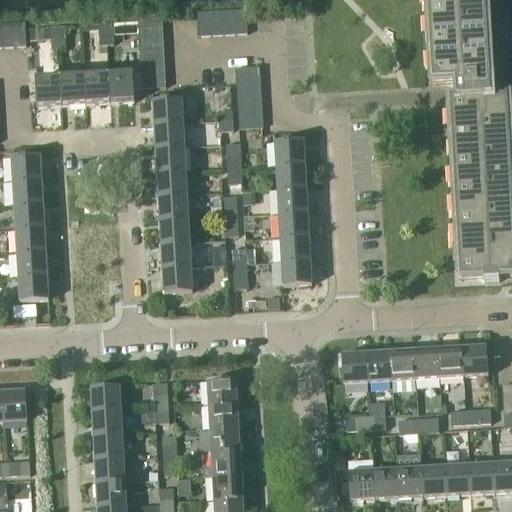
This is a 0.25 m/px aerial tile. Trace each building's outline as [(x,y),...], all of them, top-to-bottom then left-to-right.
[(432,0),(433,1),(433,2),(430,32),(435,32),(431,72),(435,72),(433,90),(457,88),(457,98),(458,106),(450,106),(454,124),(449,124),(458,163),(453,164),(460,192),(455,192),(461,221),(457,221),(463,251),(463,252),(460,282),(484,280),(484,286),(498,285),(498,280),(511,278),(511,276),(511,260),(511,237),(510,237),(509,221),(511,221),(511,212),(511,208),(508,208),(507,193),(511,193),(510,179),(507,180),(506,164),(509,164),(506,103),(486,104),(486,96),(485,87),(489,87),(486,26),(482,26),(481,11),(485,11),(484,0),(432,0)] [(246,13),(233,14),(235,38),(247,37),(246,13)] [(221,14),(209,15),(210,40),(223,39),(221,14)] [(233,14),(221,14),(223,39),(235,38),(233,14)] [(209,15),(196,16),(198,40),(210,40),(209,15)] [(162,17),(137,19),(138,31),(162,30),(162,17)] [(25,25),(12,26),(14,51),(26,50),(25,25)] [(12,26),(0,27),(2,51),(14,51),(12,26)] [(99,39),(113,38),(113,28),(98,29),(99,39)] [(138,31),(139,43),(163,42),(162,30),(138,31)] [(57,31),(58,51),(66,51),(65,31),(57,31)] [(99,49),(106,48),(114,48),(113,38),(99,39),(99,49)] [(139,43),(139,56),(164,54),(163,42),(139,43)] [(139,56),(140,68),(164,66),(164,54),(139,56)] [(140,68),(141,80),(165,78),(164,66),(140,68)] [(260,83),(259,70),(235,71),(236,84),(260,83)] [(108,79),(110,107),(134,106),(133,77),(108,79)] [(141,80),(141,92),(166,91),(165,78),(141,80)] [(85,109),(110,107),(108,79),(84,80),(85,109)] [(61,110),(85,109),(84,80),(60,81),(61,110)] [(37,111),(61,110),(60,81),(35,82),(37,111)] [(236,96),(261,95),(260,83),(236,84),(236,96)] [(262,106),(261,95),(236,96),(237,108),(262,106)] [(154,129),(183,127),(181,103),(153,104),(154,129)] [(238,120),(262,118),(262,106),(237,108),(238,120)] [(218,125),(233,124),(232,115),(218,116),(218,125)] [(239,133),(263,131),(262,118),(238,120),(239,133)] [(219,135),(233,135),(233,124),(218,125),(219,135)] [(155,153),(184,151),(183,127),(154,129),(155,153)] [(276,169),(305,167),(303,144),(274,145),(276,169)] [(240,157),(240,147),(225,148),(226,158),(240,157)] [(157,177),(186,175),(184,151),(155,153),(157,177)] [(241,167),(240,157),(226,158),(226,168),(241,167)] [(13,185),(42,183),(40,159),(11,161),(13,185)] [(241,177),(241,167),(226,168),(227,178),(241,177)] [(277,193),(306,191),(305,167),(276,169),(277,193)] [(158,201),(187,200),(186,175),(157,177),(158,201)] [(227,178),(227,188),(242,187),(241,177),(227,178)] [(14,209),(43,207),(42,183),(13,185),(14,209)] [(279,218),(307,217),(306,191),(277,193),(279,218)] [(159,225),(188,224),(187,200),(158,201),(159,225)] [(237,210),(236,200),(222,201),(222,211),(237,210)] [(15,233),(44,231),(43,207),(14,209),(15,233)] [(238,220),(237,217),(237,210),(222,211),(223,221),(238,220)] [(280,242),(309,241),(307,217),(279,218),(280,242)] [(238,230),(238,220),(223,221),(223,231),(238,230)] [(161,249),(190,248),(188,224),(159,225),(161,249)] [(238,230),(223,231),(224,241),(239,240),(238,230)] [(17,257),(46,256),(44,231),(15,233),(17,257)] [(281,266),(310,265),(309,241),(280,242),(281,266)] [(162,273),(191,272),(190,248),(161,249),(162,273)] [(232,263),(246,262),(246,252),(231,253),(232,263)] [(18,281),(47,280),(46,256),(17,257),(18,281)] [(232,273),(247,272),(246,262),(232,263),(232,273)] [(310,265),(281,266),(283,290),(312,289),(310,265)] [(191,272),(162,273),(163,297),(193,296),(191,272)] [(247,282),(247,273),(247,272),(232,273),(233,283),(247,282)] [(247,273),(247,282),(248,292),(248,294),(257,293),(256,272),(247,273)] [(47,280),(18,281),(20,306),(48,304),(47,280)] [(233,283),(234,293),(248,292),(247,282),(233,283)] [(36,309),(12,310),(13,322),(37,321),(36,309)] [(460,351),(462,381),(488,379),(486,349),(460,351)] [(438,382),(462,381),(460,351),(436,352),(438,382)] [(414,384),(438,382),(436,352),(412,354),(414,384)] [(390,385),(414,384),(412,354),(388,355),(390,385)] [(366,387),(390,385),(388,355),(365,356),(366,387)] [(343,388),(366,387),(365,356),(341,358),(343,388)] [(208,409),(238,408),(236,383),(206,385),(208,409)] [(153,398),(167,397),(167,387),(153,388),(153,398)] [(503,413),(511,412),(511,387),(502,388),(503,413)] [(92,416),(121,414),(120,390),(91,391),(92,416)] [(0,400),(2,427),(27,425),(26,395),(0,396),(0,400)] [(154,407),(168,407),(167,397),(153,398),(154,407)] [(154,417),(168,416),(168,407),(154,407),(154,417)] [(209,433),(239,432),(238,408),(208,409),(209,433)] [(480,414),(481,428),(491,427),(490,413),(480,414)] [(93,440),(122,438),(121,414),(92,416),(93,440)] [(470,414),(460,415),(461,429),(471,429),(470,414)] [(480,414),(470,414),(471,429),(481,428),(480,414)] [(460,415),(450,416),(451,430),(461,429),(460,415)] [(154,417),(155,428),(169,427),(168,416),(154,417)] [(504,432),(511,431),(511,416),(503,417),(504,432)] [(375,420),(376,434),(386,434),(385,419),(375,420)] [(357,435),(366,435),(365,420),(356,421),(357,435)] [(366,435),(376,434),(375,420),(365,420),(366,435)] [(346,436),(357,435),(356,421),(345,422),(346,436)] [(419,437),(429,437),(428,422),(418,423),(419,437)] [(429,437),(439,436),(438,422),(428,422),(429,437)] [(409,438),(419,437),(418,423),(409,424),(409,438)] [(399,438),(409,438),(409,424),(398,424),(399,438)] [(210,457),(241,456),(239,432),(209,433),(210,457)] [(95,464),(124,462),(122,438),(93,440),(95,464)] [(162,449),(176,448),(175,439),(161,440),(162,449)] [(162,449),(163,459),(177,458),(176,448),(162,449)] [(212,481),(242,480),(241,456),(210,457),(211,472),(207,472),(208,481),(212,481)] [(163,459),(163,469),(177,468),(177,458),(163,459)] [(96,488),(125,486),(124,462),(95,464),(96,488)] [(375,504),(373,474),(372,464),(348,466),(348,475),(350,505),(375,504)] [(19,466),(20,480),(30,479),(29,465),(19,466)] [(495,497),(511,495),(511,465),(493,467),(495,497)] [(0,466),(1,481),(10,480),(10,466),(2,467),(0,466)] [(10,480),(20,480),(19,466),(10,466),(10,480)] [(471,498),(495,497),(493,467),(469,468),(471,498)] [(164,480),(178,479),(177,468),(163,469),(164,480)] [(447,500),(471,498),(469,468),(445,470),(447,500)] [(423,501),(447,500),(445,470),(421,471),(423,501)] [(399,502),(423,501),(421,471),(397,472),(399,502)] [(375,504),(399,502),(397,472),(373,474),(375,504)] [(213,505),(243,504),(242,480),(212,481),(213,505)] [(31,485),(11,486),(12,496),(14,496),(19,500),(26,500),(31,495),(31,485)] [(97,511),(101,511),(127,511),(125,486),(96,488),(97,511)] [(159,503),(173,502),(173,492),(158,493),(159,503)] [(159,511),(168,511),(174,511),(173,502),(159,503),(159,511)]
